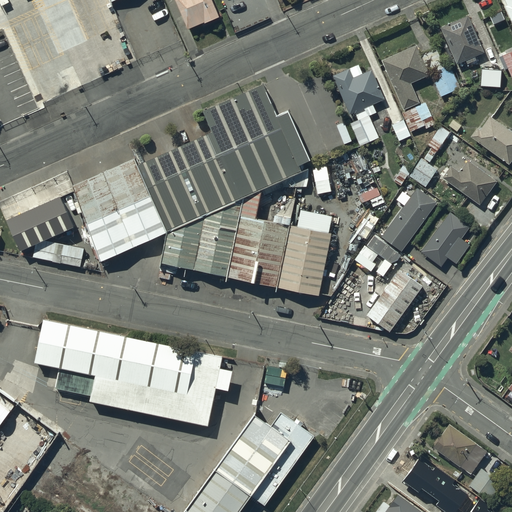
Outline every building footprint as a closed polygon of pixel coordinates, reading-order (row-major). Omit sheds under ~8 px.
[(217,18),(209,0),(176,0),(189,30),(217,18)] [(468,13),(440,25),(457,62),(484,50),(468,13)] [(450,62),(444,65),(436,46),(420,53),(416,43),(381,58),(403,107),(419,100),(410,80),(430,71),(440,95),(461,86),(450,62)] [(503,54),(499,56),(505,68),(507,66),(511,77),(511,48),(502,53),(503,54)] [(358,62),(332,74),(350,112),(355,110),(358,117),(350,121),(359,141),(360,144),(379,135),(369,114),(376,110),(373,102),(385,97),(371,67),(363,71),(358,62)] [(500,84),(501,66),(481,65),(480,83),(500,84)] [(135,153),(165,229),(242,193),(260,185),(311,162),(285,105),(275,110),(263,82),(205,108),(210,119),(135,153)] [(426,101),(402,111),(410,130),(424,124),(426,127),(435,123),(426,101)] [(477,125),(470,134),(509,162),(511,157),(511,129),(490,113),(480,127),(477,125)] [(403,118),(391,123),(399,139),(411,134),(403,118)] [(441,124),(427,143),(432,146),(424,157),(430,161),(451,131),(441,124)] [(135,153),(73,180),(102,262),(165,229),(135,153)] [(421,157),(409,174),(425,185),(437,167),(421,157)] [(450,163),(442,175),(480,203),(497,179),(467,158),(459,170),(450,163)] [(326,159),(312,166),(317,192),(331,189),(326,159)] [(242,193),(239,212),(226,275),(316,292),(330,230),(254,215),(260,185),(242,193)] [(403,203),(381,234),(403,249),(437,200),(417,186),(410,195),(401,189),(395,197),(403,203)] [(72,223),(58,191),(4,215),(18,247),(33,240),(44,235),(72,223)] [(160,263),(226,275),(239,212),(242,193),(165,229),(160,263)] [(441,264),(447,255),(456,262),(471,241),(462,235),(469,224),(450,210),(421,249),(441,264)] [(401,254),(372,233),(365,242),(390,261),(398,259),(401,254)] [(44,235),(33,240),(33,259),(82,268),(85,250),(44,235)] [(400,265),(366,312),(389,329),(424,282),(400,265)] [(221,352),(41,316),(33,356),(95,369),(89,397),(206,421),(221,352)] [(255,411),(181,511),(237,511),(252,491),(264,500),(313,433),(281,410),(271,422),(255,411)] [(488,449),(449,421),(442,432),(440,430),(431,443),(471,472),(488,449)] [(424,456),(406,480),(439,504),(447,492),(458,500),(463,494),(452,486),(456,480),(424,456)] [(481,466),(468,483),(489,499),(502,482),(481,466)] [(426,511),(398,491),(388,503),(383,499),(374,511),(376,511),(426,511)]
